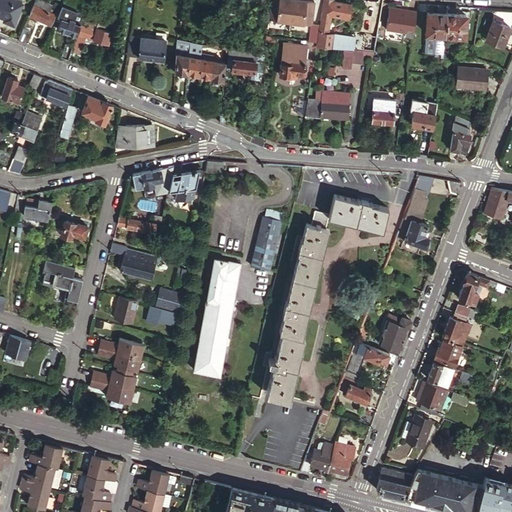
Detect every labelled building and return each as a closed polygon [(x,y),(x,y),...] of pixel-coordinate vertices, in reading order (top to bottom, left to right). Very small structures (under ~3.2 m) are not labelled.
[(13,0),(0,0),(0,16),(4,18),(3,20),(14,25),(23,3),(13,0)] [(62,6),(46,0),(36,0),(29,17),(49,26),(54,15),(50,13),(52,7),(60,10),(62,6)] [(269,0),(268,20),(310,24),(313,1),(300,0),(269,0)] [(331,0),(321,0),(318,25),(316,42),(315,44),(342,48),(352,50),(354,34),(345,33),(345,38),(344,38),(333,37),(333,34),(327,33),(330,15),(347,18),(350,4),(332,1),(331,0)] [(75,11),(62,6),(60,10),(73,15),(75,11)] [(413,39),(417,13),(389,9),(386,31),(405,33),(404,38),(413,39)] [(426,34),(445,35),(446,14),(427,13),(426,34)] [(446,14),(445,35),(464,36),(466,16),(446,14)] [(76,36),(83,18),(76,15),(74,21),(69,19),(68,22),(60,19),(57,29),(76,36)] [(108,43),(113,32),(107,29),(110,23),(101,20),(94,38),(108,43)] [(502,45),(509,26),(493,20),(485,38),(502,45)] [(316,42),(318,25),(310,24),(308,41),(316,42)] [(93,40),(96,30),(83,25),(75,46),(85,49),(89,38),(93,40)] [(424,52),(444,54),(445,35),(426,34),(424,52)] [(133,35),(130,43),(139,45),(138,56),(163,60),(165,40),(133,35)] [(191,42),(177,40),(177,47),(190,49),(191,42)] [(202,51),(202,45),(191,42),(190,49),(202,51)] [(139,45),(130,43),(129,55),(138,56),(139,45)] [(304,74),(307,45),(282,43),(279,75),(282,75),(282,76),(289,77),(289,76),(295,76),(295,74),(304,74)] [(260,79),(263,55),(228,50),(224,78),(232,79),(233,71),(241,72),(241,70),(252,71),(251,78),(260,79)] [(187,74),(189,56),(176,55),(175,72),(187,74)] [(199,76),(201,58),(189,56),(187,74),(199,76)] [(211,77),(213,60),(201,58),(199,76),(211,77)] [(223,79),(225,62),(213,60),(211,77),(223,79)] [(485,87),(487,69),(457,66),(456,85),(485,87)] [(41,76),(34,73),(29,85),(36,88),(41,76)] [(17,80),(8,76),(1,96),(18,102),(23,87),(16,84),(17,80)] [(71,88),(46,78),(40,94),(65,104),(71,88)] [(397,92),(368,91),(366,97),(396,99),(397,92)] [(316,99),(307,99),(304,116),(348,119),(349,93),(325,92),(325,94),(325,100),(316,99)] [(104,124),(112,105),(88,95),(81,112),(92,116),(91,117),(95,119),(95,120),(104,124)] [(432,128),(436,106),(436,103),(412,99),(410,110),(413,111),(411,124),(432,128)] [(76,108),(68,105),(64,118),(73,120),(76,108)] [(220,106),(219,120),(226,123),(229,106),(224,106),(220,106)] [(393,124),(394,112),(373,110),(372,122),(393,124)] [(41,120),(26,112),(25,113),(21,124),(36,131),(41,120)] [(466,147),(469,133),(468,132),(470,121),(456,115),(449,148),(450,148),(450,150),(457,151),(458,149),(459,150),(460,146),(466,147)] [(14,121),(9,131),(32,143),(36,131),(21,124),(14,121)] [(145,126),(117,126),(115,145),(115,146),(145,145),(145,126)] [(23,159),(28,147),(19,143),(14,156),(23,159)] [(62,164),(64,154),(57,152),(55,162),(62,164)] [(222,172),(223,160),(207,159),(205,171),(222,172)] [(12,171),(11,174),(18,176),(23,165),(16,162),(12,171)] [(171,174),(173,165),(171,165),(169,166),(132,173),(135,188),(153,184),(155,182),(155,181),(162,179),(169,181),(171,174)] [(193,202),(199,168),(194,169),(191,170),(180,172),(173,173),(171,174),(169,181),(167,191),(177,189),(175,198),(193,202)] [(459,181),(448,179),(445,190),(458,194),(462,186),(459,181)] [(409,218),(420,222),(431,191),(415,186),(407,206),(403,215),(409,218)] [(507,190),(491,187),(483,211),(501,217),(505,202),(500,201),(501,198),(505,198),(507,190)] [(12,192),(0,188),(0,204),(7,206),(12,192)] [(23,194),(18,194),(14,214),(17,215),(18,213),(21,211),(23,194)] [(382,231),(388,208),(377,205),(377,204),(356,199),(356,200),(333,194),(328,213),(314,210),(310,225),(306,224),(301,240),(300,240),(297,254),(298,254),(286,301),(285,301),(282,315),(283,315),(279,332),(281,332),(275,356),(274,355),(270,370),(272,370),(266,391),(289,397),(290,396),(304,338),(302,337),(328,229),(325,228),(328,217),(382,231)] [(47,219),(52,201),(40,199),(39,199),(37,199),(35,199),(27,199),(26,205),(25,205),(23,216),(47,219)] [(409,218),(403,215),(396,235),(403,237),(409,218)] [(155,223),(117,217),(117,223),(117,224),(117,225),(126,227),(126,228),(145,231),(145,229),(154,231),(155,223)] [(268,270),(281,222),(262,217),(249,265),(268,270)] [(420,222),(409,218),(403,237),(403,239),(423,246),(426,235),(423,234),(426,224),(420,222)] [(87,226),(65,220),(64,222),(62,229),(60,234),(71,237),(72,233),(84,237),(87,226)] [(127,246),(112,243),(110,250),(124,254),(120,270),(151,278),(155,258),(159,259),(160,255),(156,254),(155,256),(126,248),(127,246)] [(188,262),(189,255),(176,251),(174,258),(188,262)] [(220,375),(239,263),(213,258),(193,370),(220,375)] [(76,306),(82,278),(70,275),(60,272),(61,271),(55,269),(55,271),(43,268),(45,269),(42,282),(66,289),(62,302),(76,306)] [(477,274),(466,271),(457,296),(468,300),(472,289),(475,281),(477,274)] [(489,279),(477,274),(475,281),(480,283),(486,285),(489,279)] [(496,281),(489,279),(486,285),(494,288),(496,281)] [(480,283),(475,281),(472,289),(477,291),(480,283)] [(155,304),(179,310),(182,292),(160,287),(155,304)] [(477,291),(472,289),(468,300),(473,302),(477,291)] [(130,321),(136,300),(119,296),(114,317),(130,321)] [(457,303),(454,311),(465,315),(468,308),(457,303)] [(172,324),(175,311),(151,305),(148,317),(172,324)] [(466,315),(473,318),(476,310),(468,308),(465,315),(466,315)] [(459,319),(464,321),(466,315),(465,315),(454,311),(452,316),(459,319)] [(398,323),(400,318),(389,314),(387,319),(398,323)] [(442,335),(451,339),(459,319),(452,316),(450,315),(442,335)] [(399,349),(411,320),(401,316),(400,318),(398,323),(387,319),(378,341),(399,349)] [(464,321),(459,319),(451,339),(462,343),(470,323),(464,321)] [(366,327),(361,325),(358,332),(364,334),(366,327)] [(364,334),(358,332),(356,339),(364,342),(367,335),(364,334)] [(30,340),(10,334),(5,352),(25,357),(30,340)] [(100,338),(98,345),(140,356),(144,343),(119,337),(118,343),(115,342),(115,341),(100,338)] [(454,365),(462,344),(443,337),(439,348),(437,347),(434,356),(454,365)] [(364,342),(356,339),(351,350),(357,352),(364,354),(363,355),(377,361),(378,358),(381,359),(385,361),(389,352),(364,342)] [(43,344),(39,343),(37,348),(50,352),(51,347),(46,345),(43,344)] [(98,345),(97,353),(111,356),(112,355),(114,356),(113,362),(137,368),(140,356),(98,345)] [(357,352),(351,350),(343,374),(349,376),(357,352)] [(394,364),(397,355),(389,352),(385,361),(394,364)] [(441,367),(443,362),(433,359),(426,376),(436,380),(438,374),(441,367)] [(113,362),(112,366),(136,372),(137,368),(113,362)] [(462,370),(443,362),(441,367),(445,369),(460,375),(462,370)] [(112,366),(111,368),(136,374),(136,372),(112,366)] [(54,383),(57,370),(50,368),(47,381),(54,383)] [(93,369),(91,377),(133,387),(136,374),(111,368),(110,374),(107,374),(107,373),(93,369)] [(349,376),(343,374),(338,388),(345,390),(350,377),(349,376)] [(91,377),(89,384),(104,388),(104,387),(107,388),(105,394),(129,400),(133,387),(91,377)] [(372,385),(350,377),(345,390),(344,393),(366,401),(372,385)] [(425,380),(421,378),(414,398),(417,400),(425,380)] [(438,408),(446,388),(425,380),(417,400),(422,401),(436,407),(438,408)] [(464,403),(467,396),(452,391),(450,398),(464,403)] [(436,407),(422,401),(419,407),(433,413),(436,407)] [(240,422),(242,408),(231,406),(228,420),(240,422)] [(324,422),(329,409),(323,409),(319,420),(324,422)] [(371,424),(374,416),(362,411),(359,419),(371,424)] [(425,444),(433,420),(416,414),(407,438),(425,444)] [(8,463),(10,455),(0,452),(0,450),(2,440),(0,439),(0,461),(3,462),(8,463)] [(319,443),(317,448),(324,450),(325,442),(321,441),(319,443)] [(325,442),(324,450),(333,452),(335,446),(335,444),(326,441),(325,442)] [(335,446),(333,452),(349,457),(352,457),(355,446),(342,442),(336,441),(335,444),(335,446)] [(32,453),(30,461),(38,463),(55,467),(57,467),(62,446),(46,442),(42,456),(32,453)] [(325,467),(328,468),(333,452),(324,450),(317,448),(315,447),(314,451),(310,464),(325,467)] [(308,449),(300,470),(308,472),(310,464),(314,451),(308,449)] [(333,452),(328,468),(330,469),(345,473),(349,457),(333,452)] [(104,478),(115,480),(116,473),(106,470),(109,458),(92,454),(88,474),(104,478)] [(50,487),(55,467),(38,463),(35,476),(24,473),(23,481),(50,487)] [(406,472),(412,474),(416,468),(418,464),(415,463),(412,468),(409,467),(406,472)] [(394,469),(381,466),(378,478),(391,482),(394,469)] [(62,469),(57,467),(55,467),(50,487),(57,489),(62,469)] [(140,479),(138,486),(148,489),(165,493),(170,472),(153,468),(150,481),(140,479)] [(408,486),(406,496),(435,503),(462,510),(466,511),(473,482),(416,468),(412,474),(410,478),(408,486)] [(400,470),(394,469),(391,482),(397,483),(400,470)] [(406,472),(400,470),(397,483),(408,486),(410,478),(412,474),(406,472)] [(192,483),(194,476),(181,473),(180,480),(192,483)] [(104,478),(88,474),(83,494),(85,494),(110,500),(112,493),(101,490),(104,478)] [(382,490),(389,492),(391,482),(378,478),(376,489),(382,490)] [(44,508),(50,487),(23,481),(20,488),(31,491),(27,504),(44,508)] [(479,493),(482,484),(473,482),(466,511),(470,511),(476,511),(478,496),(478,495),(479,494),(479,493)] [(400,495),(406,496),(408,486),(397,483),(394,493),(400,495)] [(341,511),(340,511),(318,506),(303,502),(287,499),(226,485),(219,511),(341,511)] [(160,511),(165,493),(148,489),(145,501),(136,498),(134,506),(157,511),(160,511)] [(110,500),(85,494),(80,511),(98,511),(100,506),(111,509),(113,501),(110,500)]
